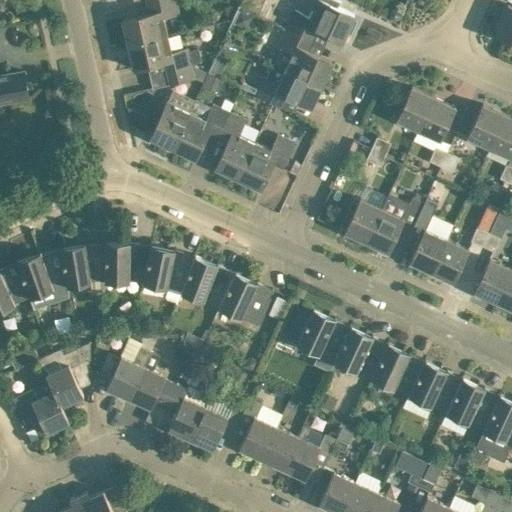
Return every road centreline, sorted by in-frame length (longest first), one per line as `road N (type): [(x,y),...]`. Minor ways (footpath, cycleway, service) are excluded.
road 1 (residential): [(447,50),(386,58),(356,89),(282,246)]
road 2 (residential): [(268,509),(134,447),(108,445),(24,475)]
road 3 (residential): [(511,354),(282,246)]
road 4 (residential): [(282,246),(111,175)]
road 5 (residential): [(111,175),(70,0)]
road 6 (residential): [(0,223),(111,175)]
